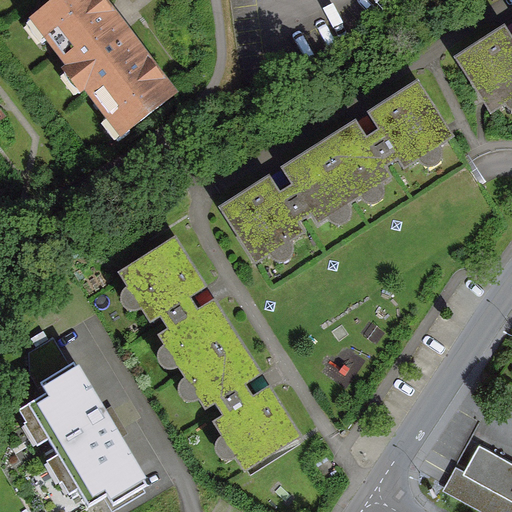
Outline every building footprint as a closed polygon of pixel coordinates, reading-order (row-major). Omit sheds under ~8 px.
[(115,16),(102,0),(55,0),(33,17),(121,131),(173,92),(115,16)] [(511,36),(509,33),(460,64),(495,120),(511,109),(511,36)] [(384,137),(378,140),(396,170),(403,165),(409,176),(458,145),(423,89),(374,120),(384,137)] [(361,128),(324,152),(359,208),(396,184),(390,174),(396,170),(378,140),(371,145),(361,128)] [(322,231),(359,208),(324,152),(286,176),(296,192),(290,196),(309,226),(316,221),(322,231)] [(272,184),(223,216),(258,271),(308,240),(302,230),(309,226),(290,196),(283,200),(272,184)] [(175,244),(119,280),(151,329),(161,323),(165,330),(196,310),(191,304),(207,294),(175,244)] [(169,336),(159,343),(183,380),(240,344),(216,307),(200,317),(196,310),(165,330),(169,336)] [(263,381),(240,344),(183,380),(207,417),(217,410),(222,418),(252,399),(247,392),(263,381)] [(146,489),(73,366),(40,386),(46,397),(20,412),(39,445),(48,441),(59,459),(49,465),(70,498),(79,493),(88,508),(106,498),(113,509),(146,489)] [(227,425),(216,432),(246,479),(303,443),(273,395),(256,406),(252,399),(222,418),(227,425)]
